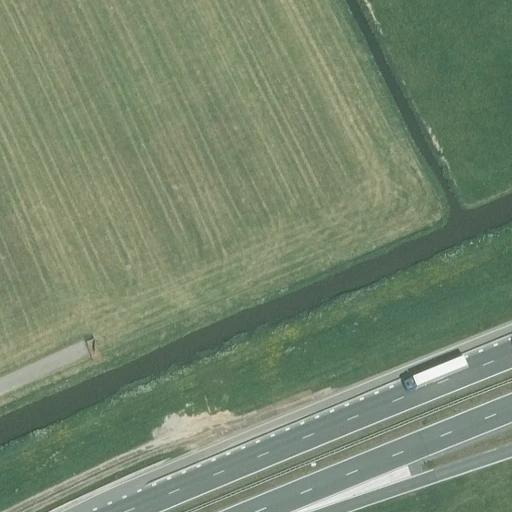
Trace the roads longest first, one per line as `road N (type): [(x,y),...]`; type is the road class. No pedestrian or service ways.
road 1 (trunk): [(511,354),(128,511)]
road 2 (trunk): [(259,511),(511,408)]
road 3 (trunk): [(291,511),(511,451)]
